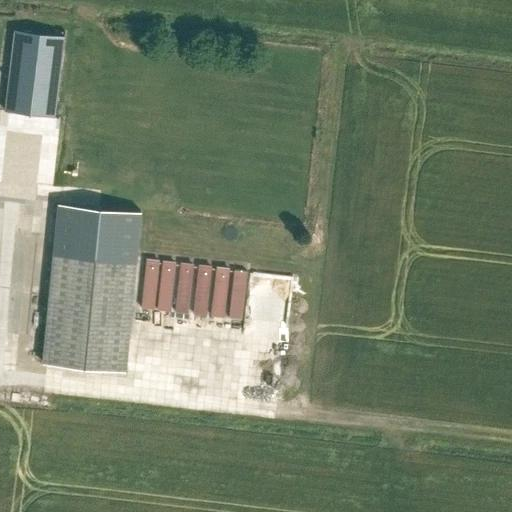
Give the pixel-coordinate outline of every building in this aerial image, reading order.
[(15,30),(5,111),(54,117),(64,36),(15,30)] [(42,363),(125,371),(141,211),(58,203),(42,363)] [(247,315),(253,265),(202,258),(151,252),(145,303),(178,307),(247,315)] [(234,345),(234,366),(266,366),(266,353),(251,353),(251,345),(234,345)] [(276,387),(276,374),(243,373),(243,386),(276,387)]
